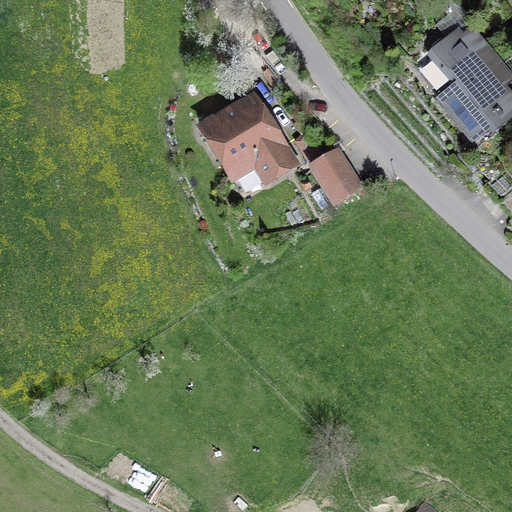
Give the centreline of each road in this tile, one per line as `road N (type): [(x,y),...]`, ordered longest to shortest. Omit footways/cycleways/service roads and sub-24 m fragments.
road 1 (residential): [(274,0),(325,80),(413,183),(511,270)]
road 2 (track): [(0,424),(144,511)]
